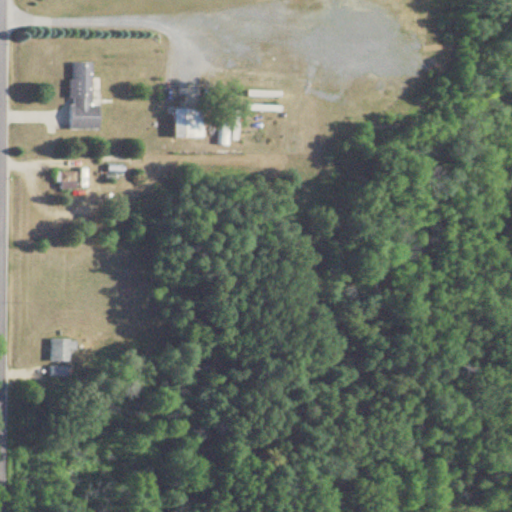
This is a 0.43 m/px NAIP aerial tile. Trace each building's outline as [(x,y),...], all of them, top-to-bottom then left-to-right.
[(57,130),(88,130),(88,106),(81,106),(82,65),(58,64),(57,130)] [(268,112),(268,93),(233,92),(232,112),(220,112),(219,124),(210,124),(209,146),(234,147),(235,111),(268,112)] [(160,138),(191,138),(191,118),(179,118),(179,111),(160,111),(160,138)] [(46,190),(65,190),(65,174),(46,174),(46,190)] [(40,363),(63,363),(63,351),(67,351),(67,341),(40,341),(40,363)]
